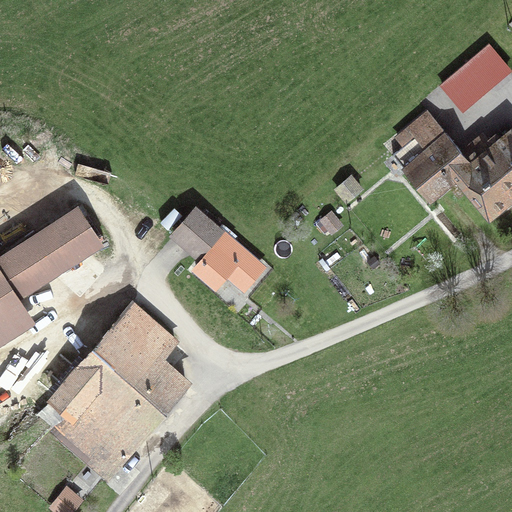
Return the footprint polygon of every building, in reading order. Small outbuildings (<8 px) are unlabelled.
[(468,61),(490,87),(511,69),(511,61),(494,40),(468,61)] [(444,125),(402,165),(438,201),(466,174),(480,161),(444,125)] [(466,174),(506,218),(511,211),(511,131),(480,161),(466,174)] [(356,180),(341,190),(349,201),(364,191),(356,180)] [(12,256),(37,295),(113,247),(88,208),(12,256)] [(203,209),(178,242),(207,264),(202,271),(226,290),(234,279),(259,298),(281,268),(203,209)] [(0,264),(0,352),(41,328),(1,263),(0,264)] [(142,306),(55,412),(83,436),(99,417),(137,449),(193,381),(173,365),(189,344),(142,306)]
